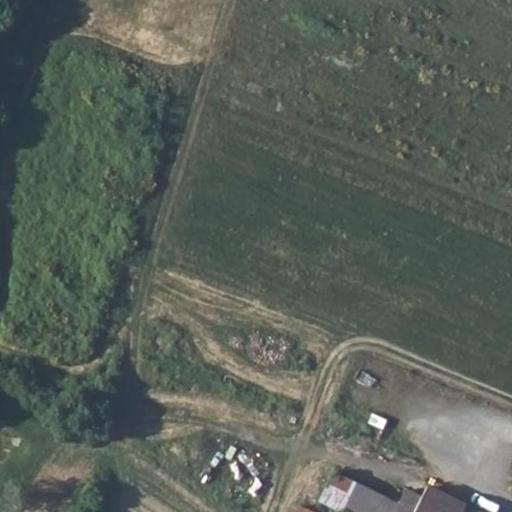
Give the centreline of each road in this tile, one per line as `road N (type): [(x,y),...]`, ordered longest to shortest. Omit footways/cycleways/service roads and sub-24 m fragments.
road 1 (track): [(228,0),(148,257),(118,471),(101,511)]
road 2 (track): [(511,224),(197,99)]
road 3 (track): [(416,472),(202,431),(127,402)]
